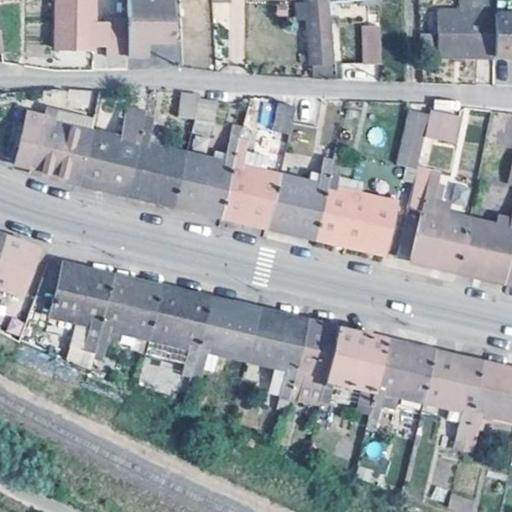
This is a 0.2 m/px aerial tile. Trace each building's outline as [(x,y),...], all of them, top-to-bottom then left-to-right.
[(57,0),(57,49),(94,51),(94,47),(108,48),(107,62),(128,63),(127,26),(109,25),(108,29),(95,29),(95,0),(57,0)] [(214,0),(215,10),(232,9),(232,0),(264,0),(269,0),(214,0)] [(334,73),(328,0),(307,0),(312,73),(334,73)] [(496,13),(494,60),(511,60),(511,1),(496,1),(496,13)] [(173,3),(127,4),(127,26),(128,63),(148,63),(148,48),(175,48),(173,3)] [(437,55),(494,60),(496,13),(438,10),(437,55)] [(382,64),(381,27),(363,27),(364,65),(382,64)] [(196,121),(200,96),(182,94),(178,120),(196,121)] [(200,96),(196,121),(216,123),(219,98),(200,96)] [(95,104),(95,127),(111,127),(111,103),(95,104)] [(297,107),(282,104),(275,132),(291,136),(297,107)] [(126,194),(145,119),(146,113),(128,109),(120,141),(92,134),(80,184),(104,189),(126,194)] [(23,168),(33,171),(33,173),(54,178),(80,184),(92,134),(95,119),(72,113),(69,116),(57,113),(57,112),(46,111),(45,117),(26,114),(13,166),(23,168)] [(432,119),(427,138),(439,141),(446,115),(434,113),(432,119)] [(427,138),(432,119),(411,115),(399,166),(420,171),(421,167),(427,138)] [(460,119),(446,115),(439,141),(455,145),(460,119)] [(154,121),(145,119),(126,194),(153,201),(174,206),(186,156),(159,150),(161,138),(151,135),(154,121)] [(202,212),(222,217),(240,140),(231,139),(225,165),(186,156),(174,206),(202,212)] [(269,228),(281,178),(267,175),(242,169),(246,152),(248,142),(240,140),(222,217),(247,222),(269,228)] [(270,158),(246,152),(242,169),(267,175),(270,158)] [(319,187),(281,178),(269,228),(294,233),(316,238),(334,162),(325,160),(319,187)] [(334,162),(316,238),(385,255),(396,205),(362,197),(338,191),(340,178),(344,164),(334,162)] [(459,271),(470,222),(449,217),(451,204),(444,202),(447,189),(439,188),(442,171),(421,167),(420,171),(411,209),(422,212),(411,260),(436,266),(459,271)] [(365,183),(340,178),(338,191),(362,197),(365,183)] [(511,214),(508,230),(470,222),(459,271),(486,277),(507,282),(511,258),(511,214)] [(20,243),(5,238),(0,253),(0,301),(7,301),(10,292),(22,296),(39,249),(20,243)] [(96,354),(113,278),(86,272),(64,267),(53,316),(93,325),(87,352),(96,354)] [(151,338),(162,290),(137,284),(113,278),(96,354),(105,356),(111,329),(151,338)] [(194,377),(211,300),(185,295),(162,290),(151,338),(191,347),(185,374),(194,377)] [(248,361),(260,312),(232,305),(211,300),(194,377),(203,379),(208,352),(248,361)] [(290,399),(308,323),(285,318),(260,312),(248,361),(287,370),(280,396),(290,399)] [(308,323),(290,399),(299,401),(304,379),(302,378),(302,374),(326,379),(337,330),(320,326),(308,323)] [(371,415),(387,341),(359,335),(337,330),(326,379),(320,404),(329,405),(334,382),(365,390),(360,413),(371,415)] [(412,347),(387,341),(371,415),(370,418),(380,420),(386,393),(424,402),(435,353),(412,347)] [(459,358),(435,353),(424,402),(464,411),(458,438),(466,440),(484,364),(459,358)] [(484,364),(466,440),(476,442),(482,415),(511,421),(511,370),(502,368),(484,364)] [(450,495),(448,510),(458,511),(469,511),(471,498),(450,495)]
